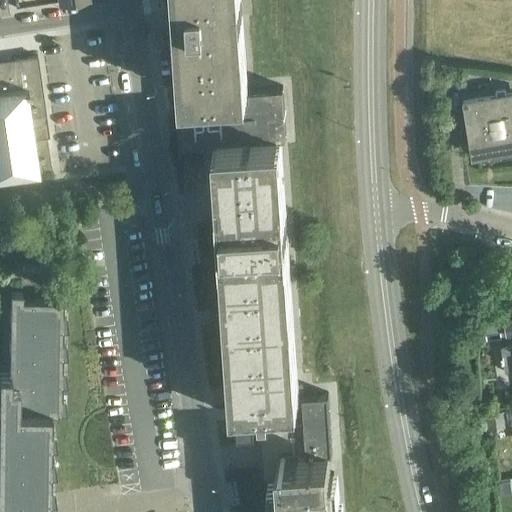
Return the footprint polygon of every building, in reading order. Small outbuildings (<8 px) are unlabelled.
[(180,36),(184,93),(245,89),(241,36),(239,0),(177,0),(178,10),(180,36)] [(48,135),(37,55),(15,58),(14,57),(0,58),(0,177),(38,172),(38,171),(51,169),(46,135),(48,135)] [(184,93),(175,93),(179,141),(179,143),(218,141),(221,198),(222,222),(222,223),(232,353),(234,387),(235,400),(239,400),(240,411),(240,419),(261,417),(261,405),(271,405),(270,398),(295,396),(295,383),(292,340),(278,137),(287,136),(283,86),(245,89),(184,93)] [(511,93),(493,97),(465,101),(468,116),(464,117),(465,127),(472,126),(476,149),(511,143),(511,93)] [(0,511),(48,511),(49,492),(46,492),(46,479),(49,479),(49,465),(46,464),(46,452),(50,452),(50,437),(47,437),(47,424),(50,424),(50,412),(58,412),(58,397),(61,397),(62,381),(58,381),(58,369),(62,369),(62,354),(59,354),(59,341),(62,341),(63,326),(59,326),(59,313),(63,313),(63,299),(22,298),(22,291),(10,291),(9,371),(0,371),(0,511)] [(511,345),(501,347),(505,367),(511,365),(511,345)] [(271,405),(261,405),(261,417),(262,435),(263,440),(270,439),(270,444),(272,469),(272,478),(277,478),(278,511),(336,511),(334,472),(330,472),(329,452),(332,452),(330,419),(330,411),(328,392),(316,393),(310,393),(304,394),(303,383),(295,383),(295,396),(270,398),(271,405)]
